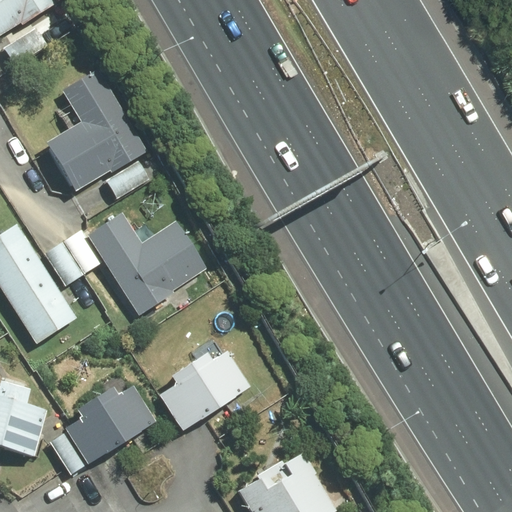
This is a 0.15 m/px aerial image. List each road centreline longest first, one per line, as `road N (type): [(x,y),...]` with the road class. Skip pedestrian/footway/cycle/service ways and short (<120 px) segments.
road 1 (motorway): [(511,472),(232,0)]
road 2 (motorway): [(337,0),(511,294)]
